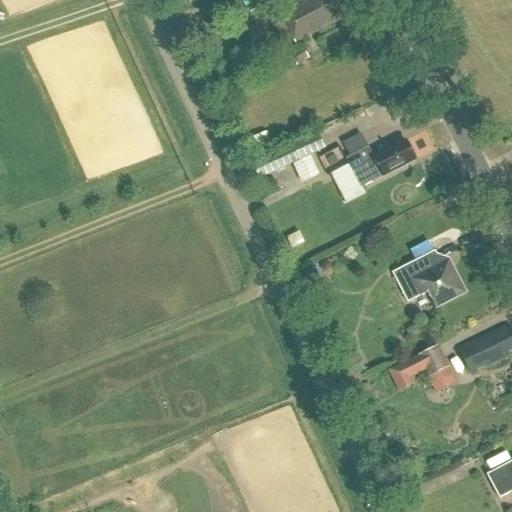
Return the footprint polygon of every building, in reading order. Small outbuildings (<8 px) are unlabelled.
[(305,0),(281,13),(297,44),(342,20),(340,15),(347,11),(340,0),(305,0)] [(288,56),(293,65),(306,58),(301,49),(288,56)] [(250,166),(257,182),(325,151),(318,134),(250,166)] [(405,143),(373,159),(368,149),(346,161),(361,189),(414,161),(405,143)] [(322,154),(332,175),(347,168),(338,147),(322,154)] [(435,252),(392,274),(407,303),(428,293),(436,308),(464,293),(452,269),(445,272),(435,252)] [(299,274),(308,293),(319,288),(315,280),(325,275),(320,264),(299,274)] [(458,350),(471,376),(506,359),(504,354),(511,350),(511,329),(507,332),(505,327),(458,350)] [(435,397),(456,387),(438,349),(388,372),(399,394),(414,387),(411,380),(424,374),(435,397)] [(486,476),(499,500),(511,493),(511,469),(509,464),(486,476)]
